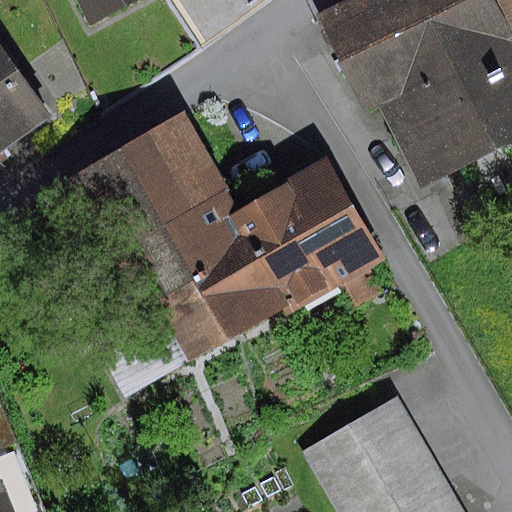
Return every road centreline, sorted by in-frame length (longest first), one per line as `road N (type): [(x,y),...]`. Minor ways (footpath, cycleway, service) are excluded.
road 1 (residential): [(280,17),(511,465)]
road 2 (residential): [(280,17),(0,206)]
